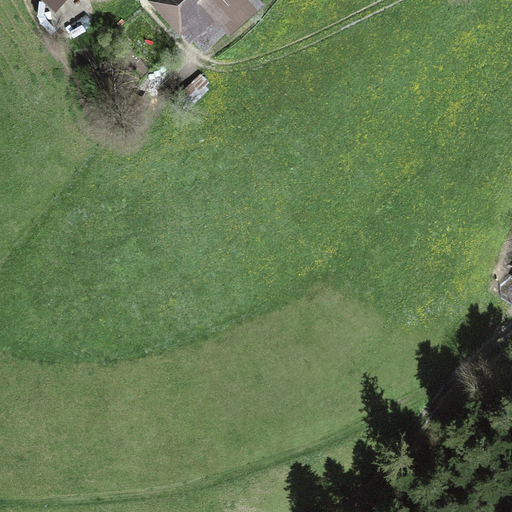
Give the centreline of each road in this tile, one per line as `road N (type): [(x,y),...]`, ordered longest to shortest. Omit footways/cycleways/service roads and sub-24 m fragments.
road 1 (track): [(140,0),(186,54),(215,67),(256,63),(396,0)]
road 2 (track): [(511,328),(387,477),(346,511)]
